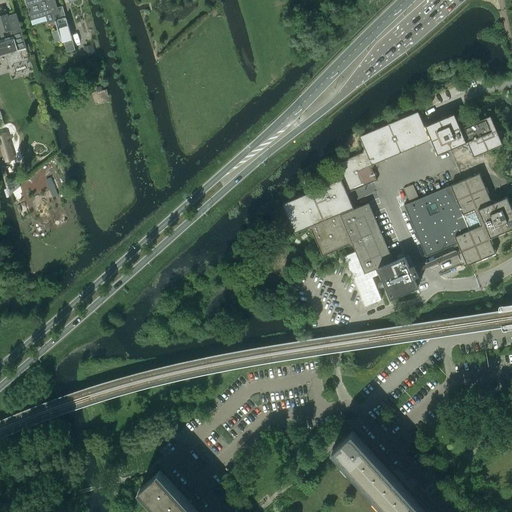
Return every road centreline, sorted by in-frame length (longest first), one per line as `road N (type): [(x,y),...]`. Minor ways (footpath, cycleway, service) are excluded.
road 1 (primary): [(0,386),(333,102),(440,0)]
road 2 (primary): [(405,0),(297,107),(0,366)]
road 3 (residential): [(197,484),(266,420),(347,405),(386,442)]
road 4 (unclassified): [(385,185),(430,280),(467,284),(511,264)]
road 5 (residential): [(511,370),(456,380),(386,442)]
